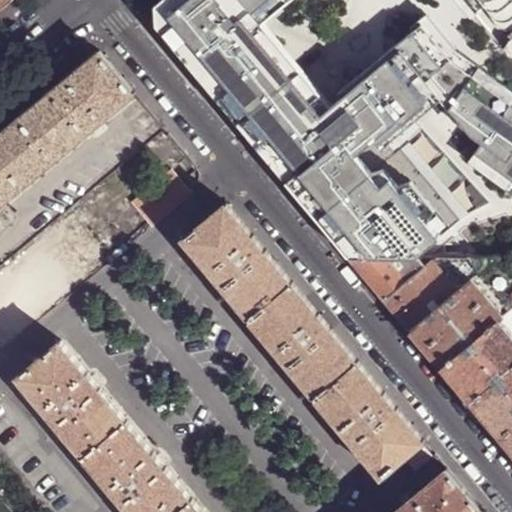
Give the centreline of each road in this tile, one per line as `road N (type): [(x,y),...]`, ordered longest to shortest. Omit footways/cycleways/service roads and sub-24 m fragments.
road 1 (tertiary): [(99,0),(511,497)]
road 2 (unknown): [(158,233),(386,502)]
road 3 (unknown): [(61,313),(225,511)]
